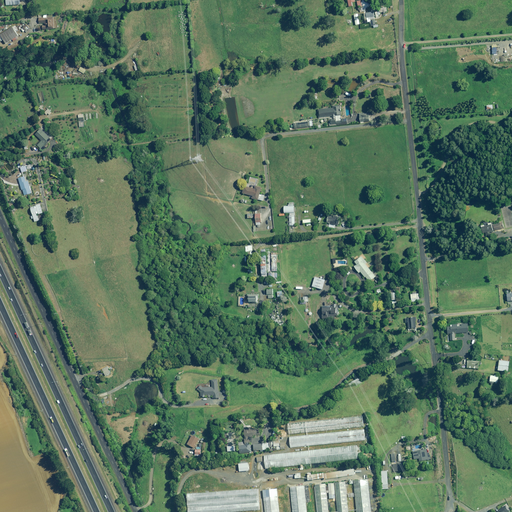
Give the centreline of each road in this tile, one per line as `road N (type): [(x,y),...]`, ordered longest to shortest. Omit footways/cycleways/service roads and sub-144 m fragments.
road 1 (unclassified): [(400,0),(447,507)]
road 2 (unclassified): [(139,511),(0,214)]
road 3 (motorway): [(0,272),(111,511)]
road 4 (motorway): [(96,511),(0,304)]
